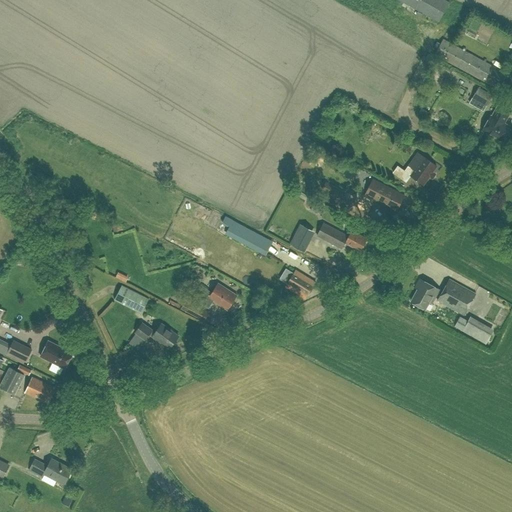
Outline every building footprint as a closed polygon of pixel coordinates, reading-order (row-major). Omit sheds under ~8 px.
[(449,3),(443,0),(399,0),(439,22),(449,3)] [(507,74),(443,39),(435,54),(498,89),(507,74)] [(476,99),(491,105),(495,94),(479,88),(476,99)] [(511,111),(499,104),(492,116),(491,116),(483,130),(502,141),(510,126),(503,122),(506,118),(507,118),(511,111)] [(374,127),(368,139),(373,142),(377,137),(383,140),(387,134),(374,127)] [(436,166),(424,157),(414,170),(408,166),(405,171),(398,166),(393,172),(406,182),(411,175),(423,184),(436,166)] [(403,196),(372,180),(365,196),(396,211),(403,196)] [(344,192),(326,182),(322,189),(340,199),(344,192)] [(233,220),(226,234),(265,255),(272,240),(233,220)] [(348,236),(324,223),(317,236),(342,249),(345,243),(361,251),(367,239),(351,231),(348,236)] [(314,232),(300,224),(290,244),(304,252),(314,232)] [(317,283),(296,270),(293,276),(287,272),(283,278),(289,282),(286,287),(306,300),(317,283)] [(439,289),(420,279),(417,283),(420,285),(411,301),(425,309),(429,302),(432,304),(439,289)] [(477,295),(449,279),(437,300),(464,316),(477,295)] [(237,296),(219,284),(209,299),(228,310),(237,296)] [(148,299),(122,285),(114,299),(141,313),(148,299)] [(209,312),(186,300),(181,309),(204,321),(209,312)] [(494,330),(471,317),(468,323),(460,318),(455,326),(486,344),(494,330)] [(155,332),(142,323),(135,332),(145,339),(149,334),(169,348),(178,336),(161,323),(155,332)] [(11,345),(0,339),(0,352),(24,364),(31,349),(13,340),(11,345)] [(72,353),(48,340),(40,356),(65,368),(68,361),(71,360),(72,357),(71,354),(72,353)] [(32,370),(20,365),(18,370),(29,376),(32,370)] [(25,375),(10,367),(0,385),(0,386),(15,394),(25,375)] [(55,388),(32,377),(25,392),(48,403),(55,388)] [(10,464),(0,459),(0,477),(3,478),(10,464)] [(72,469),(52,459),(48,466),(35,459),(29,470),(42,477),(44,473),(64,484),(72,469)] [(74,498),(67,494),(62,503),(69,507),(74,498)]
